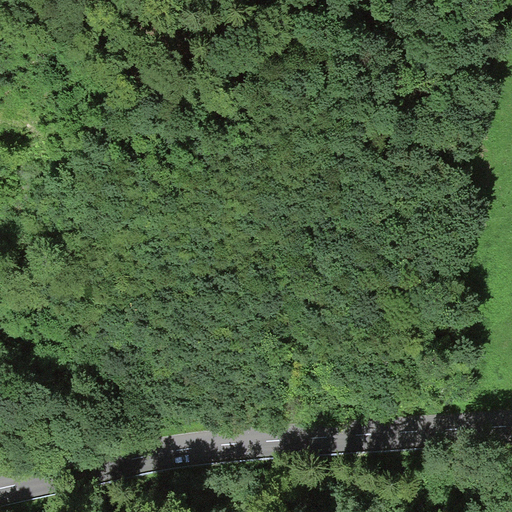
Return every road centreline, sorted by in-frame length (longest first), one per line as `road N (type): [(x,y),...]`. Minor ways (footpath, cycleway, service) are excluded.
road 1 (track): [(0,332),(36,327),(338,221),(359,193),(367,114),(402,0)]
road 2 (tertiary): [(0,488),(180,451),(511,431)]
road 3 (track): [(223,449),(157,414),(0,358)]
